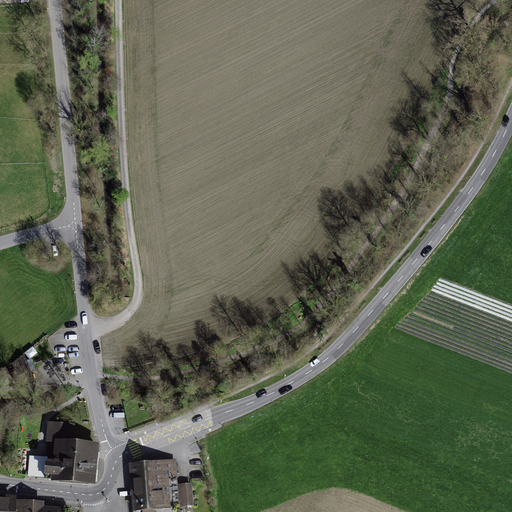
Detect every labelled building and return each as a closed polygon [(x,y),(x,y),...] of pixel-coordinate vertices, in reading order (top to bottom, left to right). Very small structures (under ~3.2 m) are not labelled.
[(25,362),(14,368),(22,383),(33,378),(25,362)] [(72,425),(50,424),(48,441),(70,443),(72,425)] [(70,443),(48,441),(46,471),(45,480),(94,483),(97,445),(70,443)] [(142,468),(144,511),(202,511),(201,485),(192,485),(191,465),(142,468)] [(58,511),(59,506),(0,500),(0,511),(58,511)]
